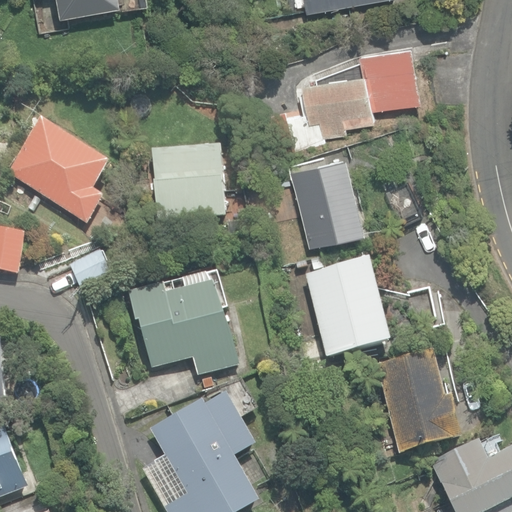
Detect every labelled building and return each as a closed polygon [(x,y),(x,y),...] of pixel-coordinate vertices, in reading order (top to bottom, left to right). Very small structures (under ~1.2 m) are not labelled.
[(61,0),(65,16),(123,6),(124,10),(152,5),(151,0),(144,0),(128,3),(127,0),(61,0)] [(304,0),(307,12),(372,0),(304,0)] [(246,120),(254,166),(327,144),(325,138),(348,134),(347,128),(376,123),(374,111),(424,102),(414,47),(362,56),(363,61),(316,79),(317,84),(300,87),(305,117),(288,120),(286,112),(246,120)] [(75,215),(90,225),(108,197),(98,191),(115,165),(48,121),(13,175),(56,203),(53,208),(72,220),(75,215)] [(154,147),(161,222),(228,216),(222,141),(154,147)] [(293,170),(312,247),(367,233),(348,156),(293,170)] [(386,192),(403,225),(425,214),(408,181),(386,192)] [(258,215),(270,212),(267,196),(255,199),(258,215)] [(0,271),(22,276),(30,236),(0,229),(0,271)] [(74,266),(83,289),(114,276),(105,253),(74,266)] [(314,271),(325,268),(322,258),(311,261),(314,271)] [(306,276),(327,360),(394,343),(401,333),(439,324),(430,288),(396,297),(374,259),(306,276)] [(194,359),(200,378),(241,365),(224,309),(229,308),(219,271),(130,293),(138,323),(140,322),(155,371),(194,359)] [(93,296),(97,307),(110,301),(106,291),(93,296)] [(0,405),(9,405),(6,340),(0,340),(0,405)] [(378,365),(400,454),(464,438),(453,396),(448,397),(436,350),(378,364),(378,365)] [(145,469),(169,511),(244,511),(264,501),(239,457),(259,445),(230,393),(209,405),(206,400),(154,430),(169,456),(145,469)] [(0,498),(30,487),(8,427),(0,430),(0,498)] [(432,464),(457,511),(511,511),(511,447),(491,459),(480,439),(432,464)]
